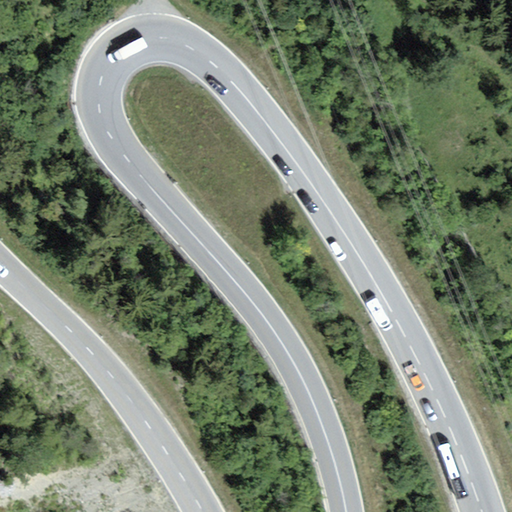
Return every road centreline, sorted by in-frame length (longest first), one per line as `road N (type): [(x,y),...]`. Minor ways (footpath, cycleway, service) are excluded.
road 1 (secondary): [(345,511),(326,438),(281,341),(118,152),(99,119),(105,65),(145,38),(179,42),(214,64),(280,141),(393,316),(481,511)]
road 2 (secondary): [(0,263),(143,419),(200,511)]
